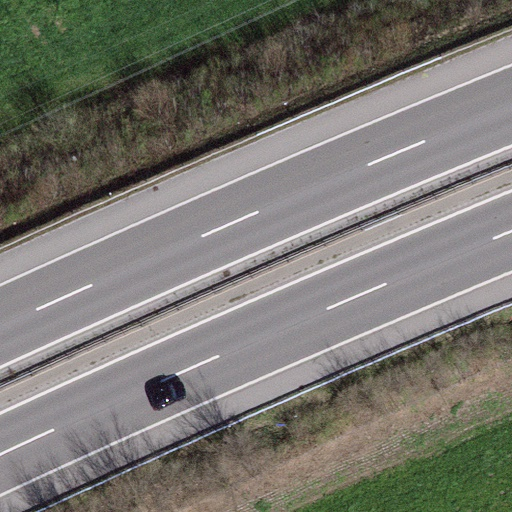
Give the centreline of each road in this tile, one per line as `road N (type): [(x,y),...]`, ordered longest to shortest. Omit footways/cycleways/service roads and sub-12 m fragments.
road 1 (motorway): [(0,458),(511,235)]
road 2 (motorway): [(511,104),(0,325)]
